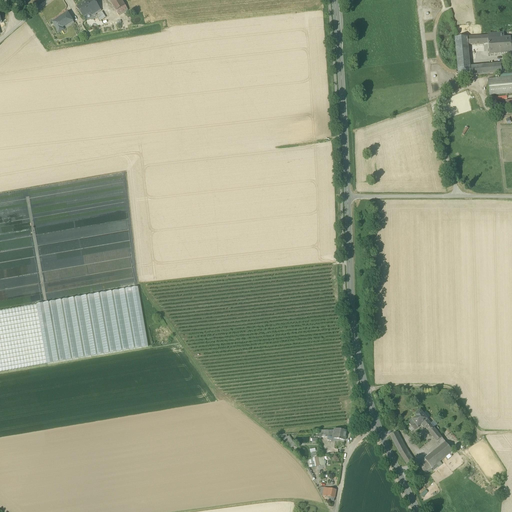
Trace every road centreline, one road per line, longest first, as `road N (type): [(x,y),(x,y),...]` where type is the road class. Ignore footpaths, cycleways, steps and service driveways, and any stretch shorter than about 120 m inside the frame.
road 1 (secondary): [(378,426),(354,336),(347,196)]
road 2 (secondary): [(347,196),(334,0)]
road 3 (track): [(511,433),(476,432),(449,388),(364,386)]
road 4 (unclassified): [(511,197),(347,196)]
road 5 (track): [(327,511),(288,500),(188,511)]
